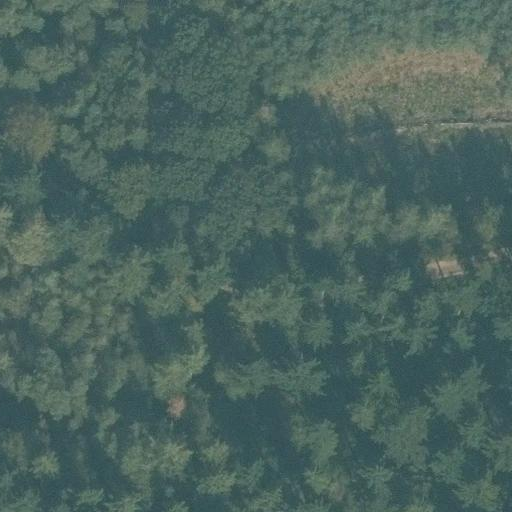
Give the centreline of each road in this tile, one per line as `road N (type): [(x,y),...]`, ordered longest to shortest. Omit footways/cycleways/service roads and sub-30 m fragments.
road 1 (track): [(163,264),(256,287),(511,255)]
road 2 (track): [(163,264),(146,511)]
road 3 (track): [(154,33),(163,264)]
road 4 (track): [(0,148),(29,155),(72,199),(163,264)]
road 5 (track): [(0,137),(154,33)]
